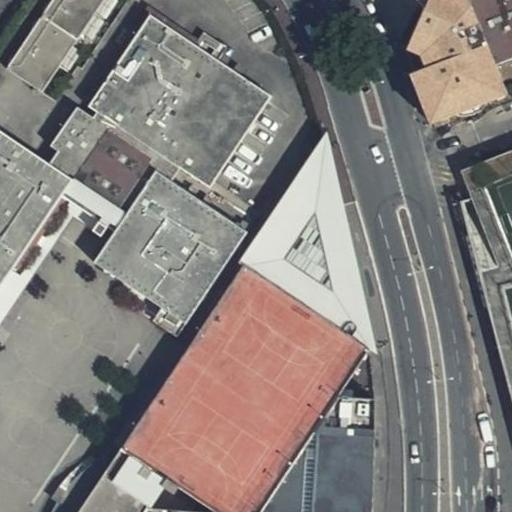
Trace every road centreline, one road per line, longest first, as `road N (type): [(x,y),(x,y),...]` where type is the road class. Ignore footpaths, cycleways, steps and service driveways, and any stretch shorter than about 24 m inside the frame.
road 1 (secondary): [(470,511),(450,322),(408,161),(345,0)]
road 2 (secondary): [(301,0),(385,232),(421,420),(421,511)]
